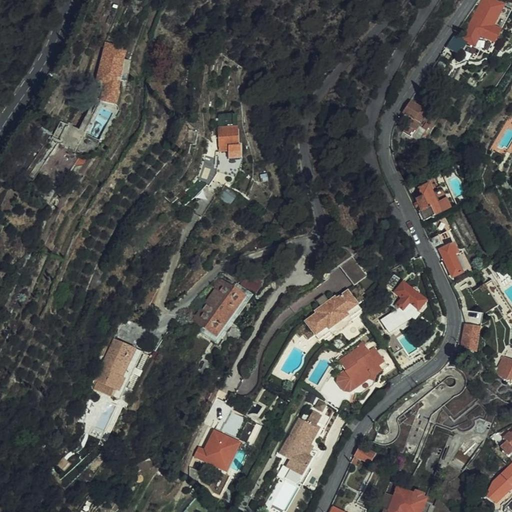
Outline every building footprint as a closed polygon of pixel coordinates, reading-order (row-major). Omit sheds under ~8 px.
[(466,36),(481,43),(484,37),(491,41),(510,5),(499,0),(478,0),(474,8),(460,37),(463,38),(465,39),(466,36)] [(100,37),(109,40),(111,33),(103,30),(100,37)] [(454,34),(446,45),(457,51),(463,38),(460,37),(454,34)] [(120,44),(115,42),(109,40),(100,37),(99,38),(90,78),(97,80),(112,84),(115,69),(120,44)] [(111,88),(100,85),(97,96),(108,99),(111,88)] [(32,99),(28,106),(33,109),(37,102),(32,99)] [(419,142),(428,130),(421,125),(428,114),(410,102),(401,113),(412,119),(403,131),(419,142)] [(46,132),(51,135),(59,119),(55,117),(46,132)] [(51,135),(79,153),(86,141),(76,135),(79,130),(63,121),(59,119),(51,135)] [(214,123),(214,142),(221,142),(221,146),(223,146),(223,154),(233,154),(234,142),(232,142),(233,123),(214,123)] [(58,141),(56,144),(69,152),(70,150),(58,141)] [(69,152),(56,144),(35,176),(47,184),(69,152)] [(425,185),(420,173),(413,177),(414,181),(412,182),(415,189),(409,192),(415,205),(413,206),(417,215),(444,202),(436,180),(425,185)] [(151,213),(145,220),(154,227),(160,220),(151,213)] [(154,227),(145,220),(136,231),(142,235),(141,236),(147,240),(151,234),(149,232),(154,227)] [(441,226),(433,230),(436,234),(429,238),(432,245),(433,245),(444,268),(453,265),(445,247),(449,245),(446,238),(447,238),(441,226)] [(449,245),(460,270),(467,266),(456,241),(449,245)] [(341,265),(355,285),(367,276),(347,249),(320,247),(332,270),(341,265)] [(266,263),(278,275),(290,262),(278,251),(266,263)] [(510,315),(511,318),(511,308),(495,282),(498,280),(493,273),(485,279),(488,282),(474,292),(487,313),(498,306),(505,317),(510,315)] [(219,346),(257,294),(242,284),(240,287),(224,275),(218,283),(220,284),(191,326),(219,346)] [(242,284),(257,294),(263,285),(258,275),(246,279),(242,284)] [(404,279),(393,291),(400,297),(395,303),(404,311),(412,302),(419,309),(428,299),(404,279)] [(304,320),(315,335),(327,327),(329,330),(351,315),(348,311),(360,303),(349,288),(337,297),(336,295),(315,310),(316,312),(304,320)] [(481,326),(465,324),(463,334),(480,337),(481,326)] [(116,363),(126,343),(105,332),(90,362),(93,363),(87,375),(107,384),(104,390),(110,393),(123,367),(116,363)] [(480,337),(463,334),(462,345),(478,352),(480,337)] [(341,359),(347,369),(358,362),(357,360),(371,351),(371,352),(372,351),(367,342),(341,359)] [(133,346),(126,343),(116,363),(123,367),(133,346)] [(501,369),(500,372),(501,373),(500,375),(510,380),(511,376),(511,350),(509,348),(499,367),(499,368),(501,369)] [(371,352),(378,363),(383,361),(376,349),(372,351),(371,352)] [(345,370),(357,388),(371,379),(376,381),(378,375),(383,371),(378,363),(371,352),(371,351),(357,360),(358,362),(347,369),(345,370)] [(357,388),(345,370),(341,373),(338,381),(344,391),(350,392),(357,388)] [(281,453),(291,459),(287,465),(304,475),(314,457),(310,455),(307,453),(312,444),(322,428),(317,425),(323,415),(315,410),(312,414),(306,410),(302,417),(281,453)] [(200,444),(195,455),(227,471),(242,441),(215,429),(206,447),(200,444)] [(511,432),(506,437),(507,439),(508,441),(503,445),(511,454),(511,452),(511,432)] [(312,444),(307,453),(310,455),(315,446),(312,444)] [(383,456),(368,447),(366,450),(361,448),(356,456),(370,464),(374,457),(380,460),(383,456)] [(494,502),(504,493),(511,485),(511,465),(506,470),(495,482),(496,482),(487,494),(494,502)] [(382,502),(378,501),(375,508),(379,509),(385,511),(411,511),(413,509),(418,495),(419,492),(423,490),(424,487),(418,485),(420,481),(408,475),(403,486),(390,481),(382,502)] [(493,503),(494,504),(497,508),(509,499),(504,493),(494,502),(493,503)] [(418,495),(413,509),(419,511),(425,497),(418,495)] [(324,507),(320,511),(343,511),(326,500),(324,507)]
